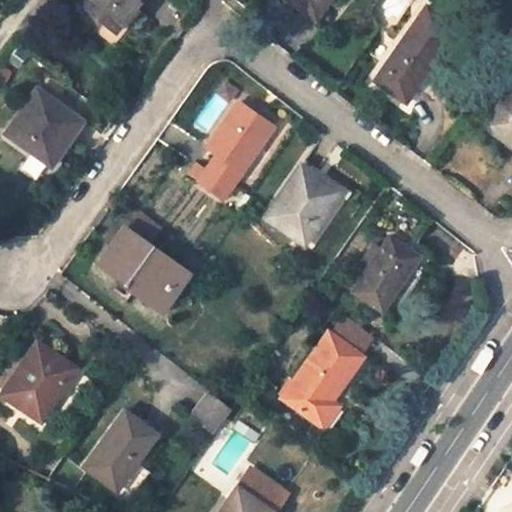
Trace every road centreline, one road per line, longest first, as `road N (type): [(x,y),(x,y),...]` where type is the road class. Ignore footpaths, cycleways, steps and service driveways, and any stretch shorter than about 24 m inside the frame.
road 1 (residential): [(472,227),(251,54),(228,47),(199,54),(44,260),(9,280)]
road 2 (secondary): [(411,511),(511,361)]
